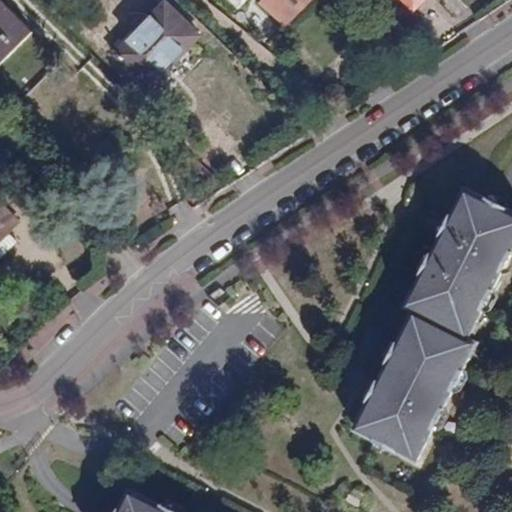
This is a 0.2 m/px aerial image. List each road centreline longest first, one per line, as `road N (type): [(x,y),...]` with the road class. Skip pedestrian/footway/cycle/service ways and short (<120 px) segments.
road 1 (residential): [(0,399),(21,390),(112,290),(511,29)]
road 2 (unknown): [(21,390),(92,452),(136,471)]
